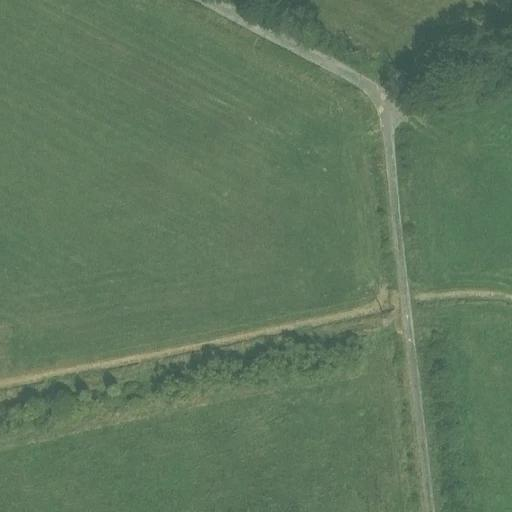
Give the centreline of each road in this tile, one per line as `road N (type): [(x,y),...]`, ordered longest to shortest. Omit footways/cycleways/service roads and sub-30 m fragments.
road 1 (unclassified): [(429,511),(390,150),(394,110)]
road 2 (unclassified): [(207,0),(332,66),(394,110)]
